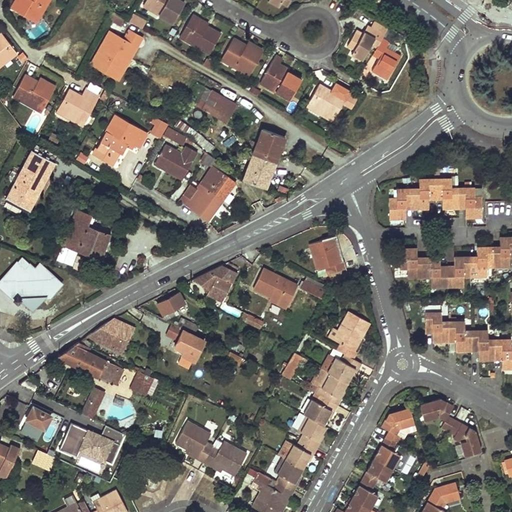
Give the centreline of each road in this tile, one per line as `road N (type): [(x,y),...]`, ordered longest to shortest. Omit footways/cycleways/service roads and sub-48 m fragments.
road 1 (unclassified): [(340,175),(98,307),(6,369)]
road 2 (residential): [(313,511),(400,357)]
road 3 (unclassified): [(455,89),(340,175)]
road 4 (residential): [(270,31),(315,51),(333,38),(326,16),(315,12),(288,25)]
road 5 (residential): [(367,236),(493,232)]
road 6 (residential): [(400,357),(367,236)]
road 7 (residential): [(400,357),(511,414)]
